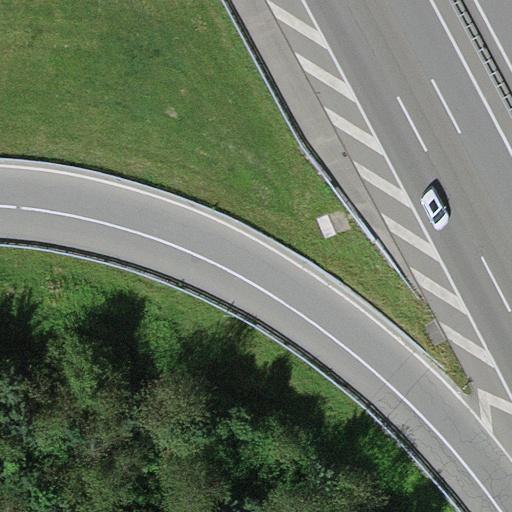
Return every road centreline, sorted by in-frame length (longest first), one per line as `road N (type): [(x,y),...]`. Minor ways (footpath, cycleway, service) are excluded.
road 1 (motorway): [(0,188),(136,210),(235,249),(341,317),(424,388),(511,491)]
road 2 (motorway): [(367,0),(511,274)]
